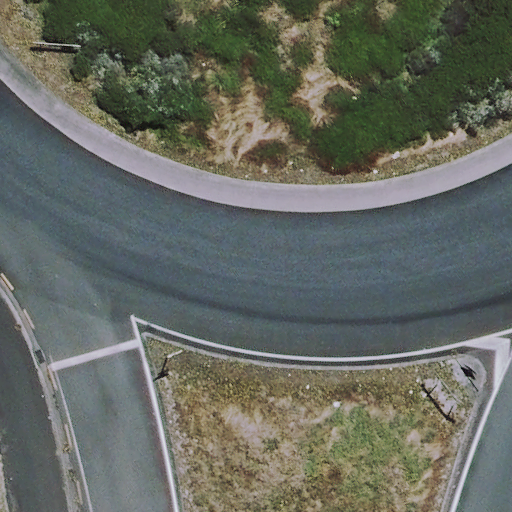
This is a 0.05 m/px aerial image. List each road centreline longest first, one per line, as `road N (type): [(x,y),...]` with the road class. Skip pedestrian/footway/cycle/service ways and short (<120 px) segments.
road 1 (primary): [(511,232),(409,274),(247,281),(92,235),(0,167)]
road 2 (unclassified): [(132,511),(120,446),(85,359),(0,207)]
